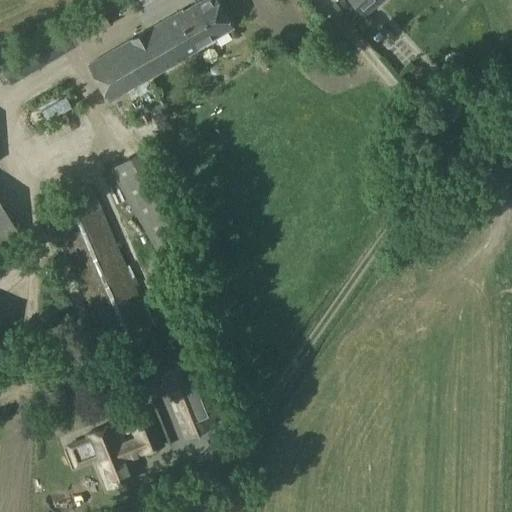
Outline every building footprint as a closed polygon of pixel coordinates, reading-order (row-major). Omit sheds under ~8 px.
[(109,100),(230,27),(213,0),(195,0),(88,64),(109,100)] [(132,0),(140,12),(160,0),(132,0)] [(350,0),(364,15),(380,0),(350,0)] [(41,100),(47,114),(65,105),(59,92),(41,100)] [(463,140),(487,109),(465,92),(441,123),(463,140)] [(74,120),(54,132),(62,144),(82,131),(74,120)] [(159,256),(192,236),(141,150),(108,169),(159,256)] [(107,353),(154,333),(91,185),(44,205),(107,353)] [(0,251),(21,238),(0,201),(0,251)] [(194,426),(210,419),(214,407),(190,350),(176,347),(167,351),(159,363),(181,421),(194,426)] [(125,459),(117,441),(123,439),(116,423),(86,436),(87,440),(78,445),(85,460),(94,456),(108,490),(130,480),(121,460),(125,459)]
